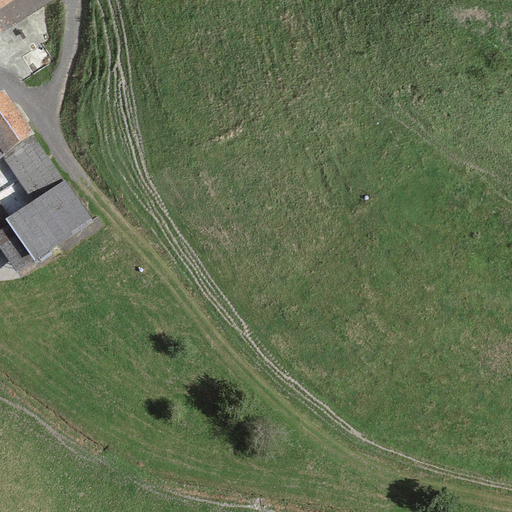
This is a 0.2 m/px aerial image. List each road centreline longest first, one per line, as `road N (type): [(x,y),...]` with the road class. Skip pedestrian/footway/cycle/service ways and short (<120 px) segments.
road 1 (track): [(0,81),(21,94),(92,192),(304,419),(385,466),(511,502)]
road 2 (track): [(77,0),(72,47),(44,121)]
